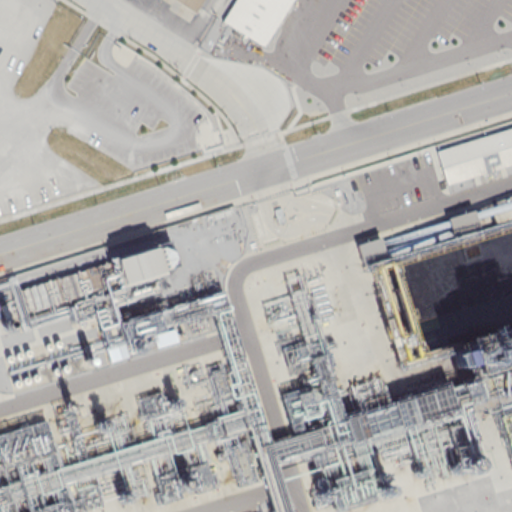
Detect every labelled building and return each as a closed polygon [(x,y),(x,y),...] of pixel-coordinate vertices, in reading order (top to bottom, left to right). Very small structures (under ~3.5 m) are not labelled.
[(171,0),(195,15),(204,0),(171,0)] [(235,0),(223,20),(262,46),(291,0),(235,0)] [(511,163),(446,184),(436,151),(511,127),(511,163)] [(453,231),(449,218),(470,211),(475,224),(453,231)] [(361,258),(357,244),(378,237),(383,250),(361,258)] [(5,328),(0,312),(0,294),(166,241),(174,266),(24,314),(27,321),(5,328)] [(0,432),(0,466),(0,468),(55,452),(46,420),(0,432)]
